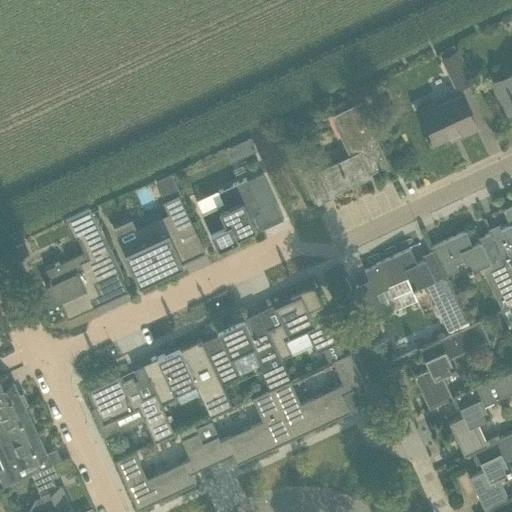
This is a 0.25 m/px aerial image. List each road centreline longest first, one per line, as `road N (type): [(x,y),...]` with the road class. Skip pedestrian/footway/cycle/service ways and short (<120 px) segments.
road 1 (residential): [(45,360),(292,247),(339,251)]
road 2 (residential): [(511,168),(339,251)]
road 3 (residential): [(114,511),(45,360)]
